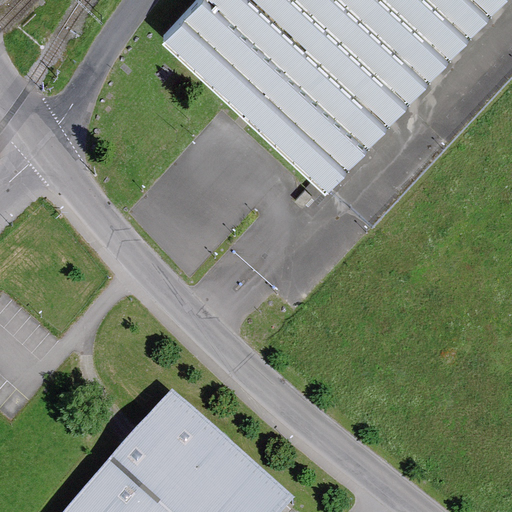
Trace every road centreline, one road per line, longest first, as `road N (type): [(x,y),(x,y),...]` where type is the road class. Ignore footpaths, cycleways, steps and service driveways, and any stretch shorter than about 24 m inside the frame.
road 1 (residential): [(410,511),(282,408),(149,281),(42,151)]
road 2 (unclassified): [(42,151),(143,0)]
